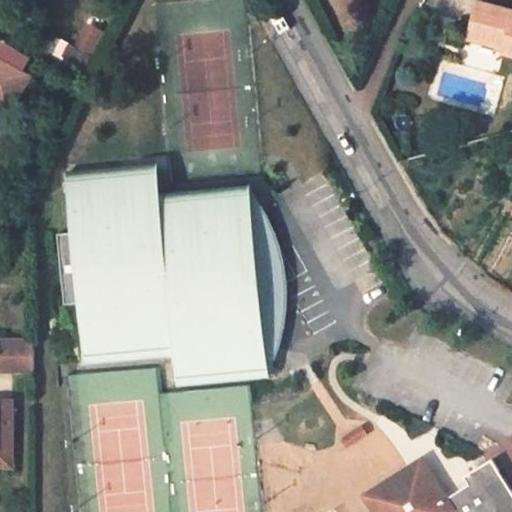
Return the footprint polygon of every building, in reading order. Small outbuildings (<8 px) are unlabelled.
[(511,9),(479,0),(468,37),(494,44),(504,47),(503,53),(511,55),(511,9)] [(87,25),(77,44),(93,52),(103,32),(87,25)] [(494,44),(493,50),(503,53),(504,47),(494,44)] [(284,292),(284,279),(283,271),(280,254),(276,239),(271,225),(267,216),(254,217),(252,189),(162,197),(159,167),(68,176),(73,233),(57,235),(64,306),(80,305),(86,362),(176,354),(179,384),(271,376),(267,347),(280,345),(281,339),(284,321),(285,305),(284,292)] [(1,376),(35,377),(35,345),(1,345),(1,376)] [(0,465),(13,466),(13,401),(0,400),(0,465)] [(368,496),(377,511),(387,511),(382,503),(385,494),(429,466),(425,458),(368,496)] [(511,511),(511,487),(493,459),(467,476),(471,483),(449,497),(429,466),(385,494),(382,503),(387,511),(511,511)]
